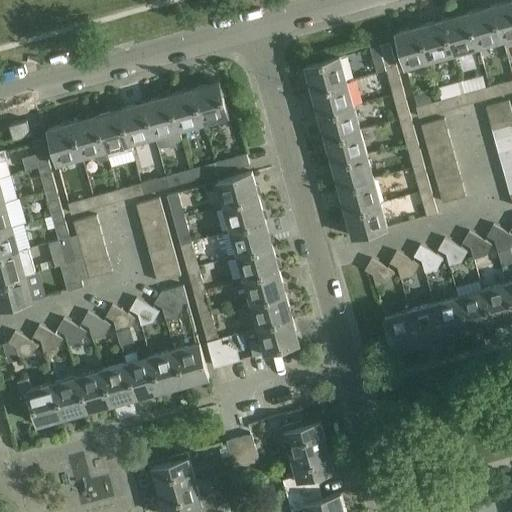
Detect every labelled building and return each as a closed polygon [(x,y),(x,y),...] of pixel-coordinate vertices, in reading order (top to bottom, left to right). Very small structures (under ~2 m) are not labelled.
[(511,37),(511,0),(494,5),(504,39),(511,37)] [(504,39),(494,5),(469,13),(478,47),(504,39)] [(478,47),(469,13),(444,19),(454,53),(478,47)] [(454,53),(444,19),(420,26),(429,60),(454,53)] [(429,60),(420,26),(397,33),(406,67),(429,60)] [(399,70),(391,43),(380,46),(388,73),(399,70)] [(348,84),(341,56),(306,66),(314,94),(348,84)] [(406,95),(399,70),(388,73),(395,98),(406,95)] [(492,97),(511,91),(511,79),(489,86),(492,97)] [(220,81),(196,88),(205,122),(229,115),(220,81)] [(355,109),(348,84),(314,94),(321,118),(355,109)] [(492,97),(489,86),(464,93),(467,104),(492,97)] [(205,122),(196,88),(171,95),(181,129),(205,122)] [(443,111),(467,104),(464,93),(440,100),(443,111)] [(181,129),(171,95),(147,101),(157,136),(159,144),(164,145),(168,145),(176,143),(180,141),(183,137),(181,129)] [(412,118),(406,95),(395,98),(401,121),(412,118)] [(443,111),(440,100),(417,106),(420,117),(443,111)] [(487,107),(490,118),(511,112),(511,109),(510,100),(487,107)] [(157,136),(147,101),(123,108),(133,142),(157,136)] [(133,142),(123,108),(99,115),(111,156),(135,149),(133,142)] [(362,132),(355,109),(321,118),(327,142),(362,132)] [(511,124),(511,112),(490,118),(493,130),(511,124)] [(111,156),(99,115),(74,122),(84,156),(99,152),(101,162),(112,160),(111,156)] [(418,141),(412,118),(401,121),(408,144),(418,141)] [(422,125),(426,136),(448,130),(445,118),(422,125)] [(32,135),(30,127),(28,120),(10,125),(14,140),(32,135)] [(84,156),(74,122),(50,129),(59,163),(84,156)] [(511,136),(511,124),(493,130),(496,140),(511,136)] [(429,147),(451,141),(448,130),(426,136),(429,147)] [(368,155),(362,132),(327,142),(334,165),(368,155)] [(511,148),(511,136),(496,140),(499,151),(511,148)] [(51,164),(44,140),(34,142),(41,167),(51,164)] [(425,165),(418,141),(408,144),(414,168),(425,165)] [(455,152),(451,141),(429,147),(432,158),(455,152)] [(511,160),(511,148),(499,151),(502,163),(511,160)] [(0,162),(9,160),(6,150),(0,151),(0,177),(1,178),(0,174),(0,162)] [(458,163),(455,152),(432,158),(435,169),(458,163)] [(248,154),(241,156),(217,162),(220,173),(251,164),(248,154)] [(375,179),(368,155),(334,165),(340,188),(375,179)] [(511,171),(511,160),(502,163),(505,173),(511,171)] [(220,173),(217,162),(192,169),(195,180),(220,174),(220,173)] [(461,174),(458,163),(435,169),(438,180),(461,174)] [(57,188),(51,164),(41,167),(47,191),(57,188)] [(432,189),(425,165),(414,168),(421,192),(432,189)] [(195,180),(192,169),(168,176),(172,187),(195,180)] [(258,197),(251,172),(217,182),(224,207),(258,197)] [(464,186),(461,174),(438,180),(441,192),(464,186)] [(172,187),(168,176),(144,182),(147,193),(172,187)] [(381,203),(375,179),(340,188),(347,213),(381,203)] [(147,193),(144,182),(119,189),(123,200),(147,193)] [(467,196),(464,186),(441,192),(444,202),(467,196)] [(64,212),(57,188),(47,191),(54,215),(64,212)] [(123,200),(119,189),(95,196),(98,207),(123,200)] [(439,214),(432,189),(421,192),(428,217),(439,214)] [(185,217),(178,193),(167,196),(174,221),(185,217)] [(98,207),(95,196),(71,202),(74,213),(98,207)] [(266,221),(258,197),(224,207),(231,231),(266,221)] [(139,204),(142,216),(165,209),(161,198),(139,204)] [(0,230),(14,226),(8,202),(0,204),(0,230)] [(388,227),(381,203),(347,213),(354,237),(388,227)] [(168,220),(165,209),(142,216),(145,226),(168,220)] [(71,237),(64,212),(54,215),(61,240),(71,237)] [(76,221),(79,233),(102,227),(98,215),(76,221)] [(193,241),(185,217),(174,221),(181,245),(193,241)] [(171,231),(168,220),(145,226),(148,237),(171,231)] [(273,245),(266,221),(231,231),(239,255),(273,245)] [(511,245),(511,234),(509,233),(494,225),(488,236),(495,240),(498,252),(510,249),(511,245)] [(0,256),(21,251),(14,226),(0,230),(0,256)] [(105,237),(102,227),(79,233),(79,235),(82,244),(105,237)] [(173,241),(171,231),(148,237),(151,248),(173,241)] [(492,244),(485,240),(470,232),(463,243),(471,247),(474,259),(486,255),(492,244)] [(85,255),(82,244),(79,235),(71,237),(61,240),(63,246),(52,249),(57,264),(67,261),(68,264),(78,261),(86,259),(85,255)] [(108,248),(105,237),(82,244),(85,255),(108,248)] [(468,251),(460,247),(445,238),(439,250),(446,254),(450,265),(462,262),(468,251)] [(176,252),(173,241),(151,248),(154,258),(176,252)] [(200,266),(193,241),(181,245),(189,269),(200,266)] [(280,269),(273,245),(239,255),(246,279),(280,269)] [(444,258),(436,253),(421,245),(415,256),(422,261),(425,272),(437,269),(444,258)] [(29,248),(21,251),(0,256),(0,282),(28,275),(36,273),(29,248)] [(111,259),(108,248),(85,255),(86,259),(88,265),(111,259)] [(179,263),(176,252),(154,258),(157,269),(179,263)] [(419,265),(412,261),(397,252),(390,264),(398,268),(401,279),(413,276),(419,265)] [(86,259),(78,261),(68,264),(63,266),(69,290),(85,286),(83,279),(91,277),(88,265),(86,259)] [(114,271),(111,259),(88,265),(91,277),(114,271)] [(395,272),(387,267),(372,259),(366,270),(374,275),(377,286),(388,283),(395,272)] [(54,262),(39,266),(40,272),(55,268),(54,262)] [(183,275),(179,263),(157,269),(160,281),(183,275)] [(207,290),(200,266),(189,269),(196,293),(207,290)] [(287,293),(280,269),(246,279),(253,303),(287,293)] [(0,308),(34,300),(28,275),(0,282),(0,308)] [(511,318),(511,300),(507,283),(483,289),(493,324),(511,318)] [(180,314),(186,304),(190,303),(185,285),(162,291),(156,303),(166,308),(168,318),(180,314)] [(493,324),(483,289),(458,296),(468,331),(493,324)] [(214,313),(207,290),(196,293),(203,317),(214,313)] [(295,317),(287,293),(253,303),(260,328),(295,317)] [(468,331),(458,296),(433,303),(443,338),(468,331)] [(161,311),(154,307),(138,298),(132,310),(141,315),(144,324),(155,321),(161,311)] [(443,338),(433,303),(409,310),(418,345),(443,338)] [(136,318),(129,314),(114,305),(107,316),(117,322),(119,331),(130,328),(136,318)] [(418,345),(409,310),(385,316),(395,352),(418,345)] [(112,325),(105,321),(90,312),(83,323),(92,329),(95,338),(106,335),(112,325)] [(222,338),(214,313),(203,317),(210,342),(222,338)] [(302,341),(295,317),(260,328),(265,341),(251,345),(255,356),(262,353),(270,351),(280,348),(289,345),(302,341)] [(88,331),(81,327),(65,319),(59,330),(68,335),(71,345),(82,342),(88,331)] [(63,338),(56,334),(41,325),(34,336),(43,342),(46,352),(57,348),(63,338)] [(39,345),(32,341),(16,332),(9,344),(17,349),(20,359),(33,356),(39,345)] [(229,363),(222,338),(210,342),(218,367),(225,364),(229,363)] [(210,377),(200,343),(177,349),(186,384),(210,377)] [(186,384),(177,349),(152,356),(162,391),(186,384)] [(162,391),(152,356),(128,363),(137,398),(162,391)] [(137,398),(128,363),(103,370),(113,404),(137,398)] [(113,404),(103,370),(79,376),(89,411),(113,404)] [(89,411),(79,376),(55,383),(64,418),(89,411)] [(64,418),(55,383),(32,389),(29,379),(18,382),(26,412),(34,409),(39,425),(64,418)] [(322,421),(304,426),(298,428),(296,422),(282,426),(291,457),(329,446),(322,421)] [(261,465),(253,434),(239,438),(248,469),(261,465)] [(248,469),(239,438),(227,441),(236,472),(248,469)] [(335,470),(329,446),(291,457),(296,477),(283,480),(288,496),(320,488),(316,475),(335,470)] [(196,482),(188,453),(177,455),(179,461),(153,467),(160,492),(196,482)] [(201,499),(196,482),(160,492),(165,511),(184,511),(185,511),(184,511),(219,511),(215,496),(201,499)] [(347,511),(342,493),(323,498),(320,488),(288,496),(292,511),(306,508),(307,511),(347,511)] [(87,494),(89,507),(106,505),(103,491),(87,494)]
